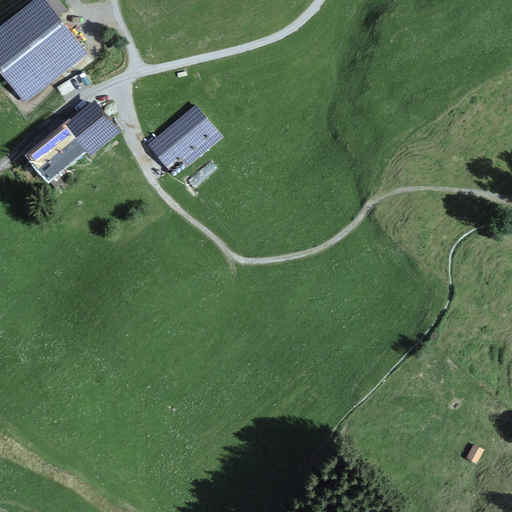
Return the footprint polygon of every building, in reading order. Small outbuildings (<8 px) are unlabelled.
[(47,0),(30,0),(0,23),(0,69),(25,101),(89,53),(47,0)] [(92,98),(22,154),(45,182),(85,150),(90,156),(119,133),(92,98)] [(194,105),(147,144),(168,170),(179,161),(185,169),(222,138),(194,105)] [(189,178),(194,185),(219,169),(214,161),(189,178)] [(473,444),(466,458),(478,464),(485,450),(473,444)]
